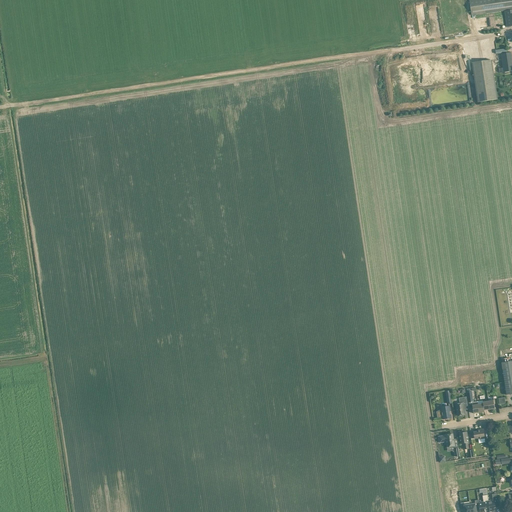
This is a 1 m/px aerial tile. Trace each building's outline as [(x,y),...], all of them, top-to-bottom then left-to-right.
[(511,0),(469,0),(472,15),(511,9),(511,0)] [(501,54),(504,72),(511,70),(511,55),(511,52),(508,53),(501,54)] [(472,62),(478,102),(498,99),(492,59),(472,62)] [(511,361),(502,363),(507,395),(511,393),(511,361)] [(456,404),(458,416),(465,415),(465,409),(468,409),(466,397),(459,398),(460,403),(459,404),(456,404)] [(442,407),(443,419),(451,418),(450,406),(442,407)] [(485,438),(484,434),(484,429),(477,430),(477,431),(474,432),(474,437),(475,438),(478,438),(479,439),(485,438)] [(460,433),(459,433),(461,444),(464,443),(465,449),(469,449),(468,443),(469,442),(467,432),(463,432),(460,432),(460,433)] [(447,435),(446,435),(448,447),(455,446),(453,434),(450,434),(449,434),(447,434),(447,435)] [(489,501),(488,501),(489,508),(490,511),(495,511),(494,508),(499,507),(497,493),(492,494),(493,500),(489,501)] [(484,502),(479,502),(479,506),(480,511),(485,511),(485,509),(489,508),(488,501),(489,501),(488,495),(484,495),(483,495),(484,502)] [(470,504),(471,511),(476,511),(476,506),(479,506),(479,502),(478,500),(475,500),(475,504),(470,504)] [(464,502),(461,502),(462,508),(465,508),(465,511),(471,511),(470,504),(470,501),(464,502)]
